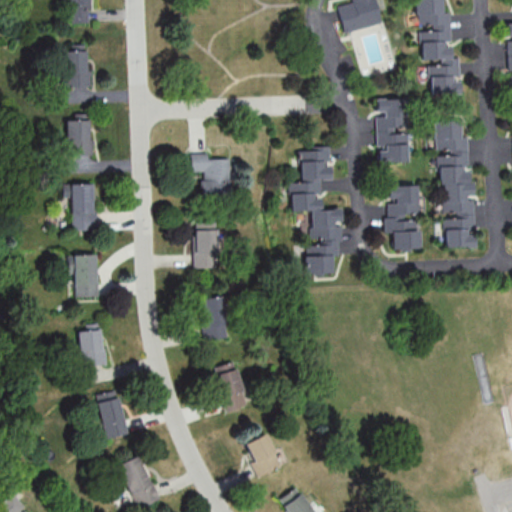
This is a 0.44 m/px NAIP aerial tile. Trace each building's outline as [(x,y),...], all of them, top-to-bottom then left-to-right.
[(68,0),(69,22),(88,21),(88,0),(68,0)] [(342,31),(379,23),(373,0),(342,0),(336,1),(342,31)] [(415,0),(418,62),(425,62),(427,94),(458,93),(456,57),(449,57),(448,11),(442,11),(441,0),(415,0)] [(63,86),(88,86),(88,50),(63,50),(63,86)] [(404,97),(374,97),(375,163),(405,163),(404,97)] [(66,119),(66,154),(91,154),(91,119),(66,119)] [(441,247),(473,246),(467,136),(460,137),(459,119),(434,121),(441,247)] [(298,148),(298,181),(288,182),(288,211),(309,211),(310,245),(303,245),(304,273),(332,272),(331,254),(340,253),(339,207),(321,208),(320,179),(330,179),(329,147),(298,148)] [(206,153),(189,153),(189,171),(200,171),(200,199),(228,199),(227,157),(206,158),(206,153)] [(94,183),(70,183),(70,229),(94,229),(94,183)] [(383,185),(384,233),(390,233),(390,249),(418,248),(416,184),(383,185)] [(215,228),(192,228),(192,266),(215,266),(215,228)] [(96,254),(73,254),(73,296),(96,296),(96,254)] [(196,299),(202,341),(226,337),(221,296),(196,299)] [(77,329),(81,367),(105,364),(101,327),(77,329)] [(222,410),(244,406),(236,363),(214,368),(222,410)] [(96,395),(106,438),(127,434),(117,390),(96,395)] [(259,476),(281,464),(264,433),(243,444),(259,476)] [(117,464),(137,509),(158,499),(138,454),(117,464)] [(285,511),(314,511),(293,486),(276,501),(285,511)]
